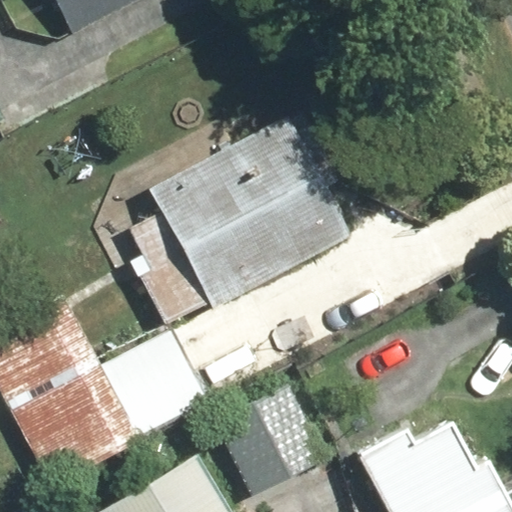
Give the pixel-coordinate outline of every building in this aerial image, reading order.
[(49,0),(68,37),(140,0),(49,0)] [(154,214),(126,228),(145,267),(134,273),(162,326),(350,230),(291,114),(143,191),(154,214)] [(63,295),(0,328),(0,393),(46,481),(136,434),(63,295)] [(284,385),(211,421),(247,494),(320,458),(284,385)] [(398,426),(353,450),(384,511),(511,511),(511,508),(485,455),(469,463),(449,423),(408,444),(398,426)] [(230,511),(198,462),(119,511),(230,511)]
